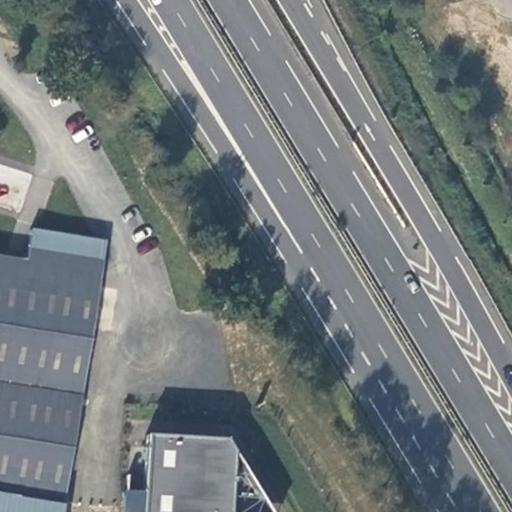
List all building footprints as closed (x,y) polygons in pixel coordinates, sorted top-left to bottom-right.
[(0,171),(0,212),(21,219),(32,181),(0,171)] [(103,266),(28,255),(25,280),(100,290),(103,266)] [(0,511),(68,511),(100,290),(25,280),(0,276),(0,511)] [(145,436),(140,511),(228,511),(229,500),(261,502),(224,441),(145,436)] [(228,511),(267,511),(261,502),(229,500),(228,511)]
